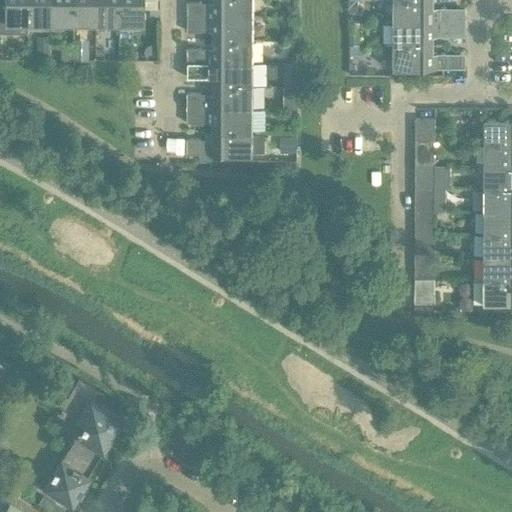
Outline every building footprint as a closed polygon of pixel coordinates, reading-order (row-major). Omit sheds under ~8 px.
[(3,0),(4,20),(27,20),(26,0),(3,0)] [(26,0),(27,20),(50,20),(50,0),(26,0)] [(50,0),(50,20),(73,20),(72,0),(50,0)] [(72,0),(73,20),(96,20),(95,0),(72,0)] [(95,0),(96,20),(118,20),(118,0),(95,0)] [(118,0),(118,20),(142,20),(143,7),(148,7),(156,7),(156,0),(118,0)] [(188,16),(254,17),(253,0),(217,0),(217,1),(188,1),(188,16)] [(358,0),(348,0),(349,13),(358,13),(358,0)] [(429,0),(392,0),(393,23),(445,23),(445,7),(429,7),(429,0)] [(298,5),(288,5),(288,15),(298,15),(298,5)] [(217,39),(254,39),(254,17),(188,16),(188,31),(217,31),(217,39)] [(445,23),(393,23),(393,45),(429,45),(429,37),(445,37),(445,23)] [(349,33),(349,45),(358,45),(358,34),(349,33)] [(49,35),(36,35),(36,57),(49,57),(49,35)] [(187,62),(253,62),(254,39),(217,39),(217,47),(187,47),(187,62)] [(358,45),(349,45),(349,57),(358,57),(358,45)] [(429,45),(393,45),(393,69),(445,69),(445,53),(429,53),(429,45)] [(72,59),(73,59),(79,59),(85,60),(87,59),(87,58),(87,55),(87,52),(85,52),(72,52),(72,59)] [(217,85),(253,85),(253,62),(187,62),(187,76),(217,77),(217,85)] [(187,107),(253,108),(253,85),(217,85),(217,92),(187,92),(187,107)] [(216,130),(253,130),(253,108),(187,107),(187,122),(216,123),(216,130)] [(416,128),(436,128),(436,118),(416,118),(416,128)] [(511,118),(484,118),(484,142),(511,142),(511,118)] [(253,154),(253,130),(216,130),(216,138),(187,138),(187,154),(253,154)] [(295,135),(280,135),(280,152),(295,152),(295,135)] [(511,142),(484,142),(484,165),(511,164),(511,142)] [(416,165),(436,165),(436,156),(416,156),(416,165)] [(511,164),(484,165),(484,188),(511,187),(511,164)] [(511,187),(484,188),(484,210),(511,210),(511,187)] [(416,210),(435,210),(436,201),(415,201),(416,210)] [(435,210),(416,210),(416,218),(435,218),(435,210)] [(511,210),(484,210),(484,233),(511,233),(511,210)] [(511,233),(484,233),(484,256),(511,255),(511,233)] [(416,256),(435,256),(435,247),(416,247),(416,256)] [(511,255),(484,256),(484,279),(511,278),(511,255)] [(435,256),(416,256),(416,264),(435,264),(435,256)] [(511,278),(484,279),(485,303),(511,302),(511,278)] [(416,293),(415,302),(436,302),(436,293),(416,293)] [(87,474),(123,416),(97,401),(103,391),(77,376),(58,407),(70,415),(73,438),(42,487),(72,505),(90,475),(87,474)] [(210,442),(185,426),(170,450),(195,465),(210,442)] [(0,511),(30,511),(0,493),(0,511)]
